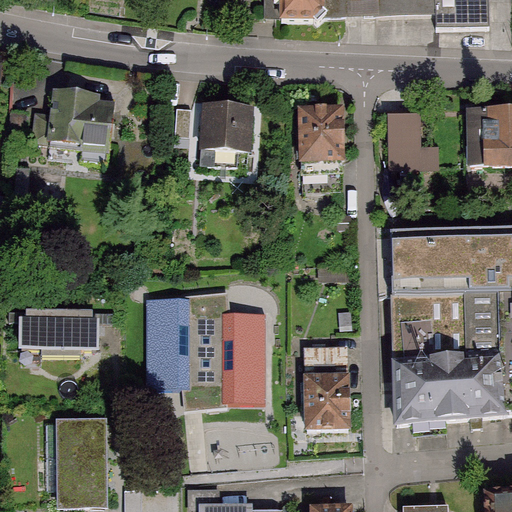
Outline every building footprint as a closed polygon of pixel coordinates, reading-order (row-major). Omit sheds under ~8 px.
[(323,0),(275,0),(276,25),(324,24),(323,0)] [(374,0),(375,16),(437,15),(438,33),(489,32),(488,0),(374,0)] [(112,112),(48,102),(39,156),(103,167),(112,112)] [(246,116),(192,114),(191,158),(244,161),(246,116)] [(342,119),(292,120),(294,179),(344,178),(342,119)] [(431,124),(386,126),(387,180),(433,178),(431,124)] [(511,125),(470,126),(470,178),(511,178),(511,125)] [(511,245),(387,248),(389,444),(511,425),(511,245)] [(248,304),(162,310),(167,376),(253,369),(248,304)] [(92,321),(12,320),(12,358),(92,360),(92,321)] [(348,352),(296,352),(296,443),(348,443),(348,352)] [(101,511),(103,429),(51,428),(49,511),(101,511)] [(199,511),(200,502),(224,502),(224,491),(192,490),(192,511),(199,511)]
